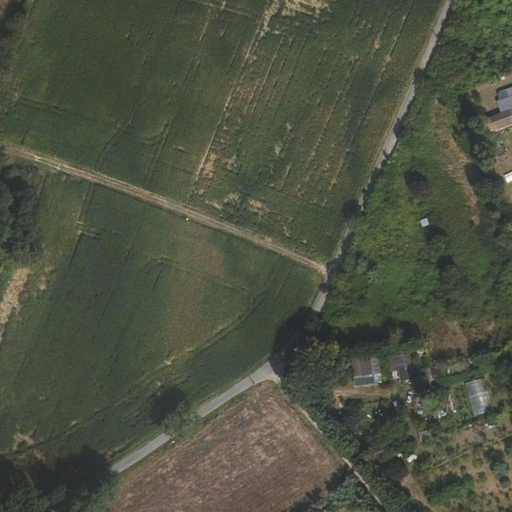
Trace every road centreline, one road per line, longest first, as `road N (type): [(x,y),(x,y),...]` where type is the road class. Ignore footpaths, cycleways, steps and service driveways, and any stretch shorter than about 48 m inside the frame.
road 1 (unclassified): [(39,511),(263,373),(305,330),(452,0)]
road 2 (track): [(336,274),(188,212),(0,152)]
road 3 (track): [(263,373),(395,511)]
